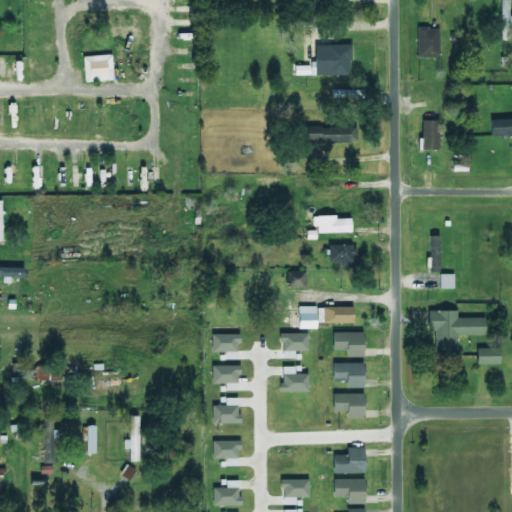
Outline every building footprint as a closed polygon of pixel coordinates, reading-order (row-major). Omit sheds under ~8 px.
[(509,0),(499,0),(499,40),(509,40),(509,0)] [(417,57),(438,57),(438,28),(417,28),(417,57)] [(350,46),(315,46),(315,76),(350,76),(350,46)] [(114,76),(114,60),(87,61),(87,77),(114,76)] [(264,90),(227,90),(227,98),(264,98),(264,90)] [(511,119),(490,119),(490,136),(511,136),(511,119)] [(421,151),(438,151),(438,121),(421,121),(421,151)] [(350,127),(303,127),(303,143),(350,143),(350,127)] [(350,233),(350,218),(314,218),(314,233),(350,233)] [(451,271),(461,271),(461,227),(451,227),(451,271)] [(429,273),(438,273),(438,236),(429,236),(429,273)] [(353,245),(328,245),(328,264),(353,264),(353,245)] [(0,277),(25,278),(25,268),(0,267),(0,277)] [(304,273),(286,272),(285,287),(304,288),(304,273)] [(440,288),(451,288),(451,276),(443,276),(443,282),(440,282),(440,288)] [(353,308),(317,308),(317,324),(353,324),(353,308)] [(427,331),(435,331),(435,352),(456,352),(456,336),(484,336),(484,319),(456,319),(456,312),(428,311),(427,331)] [(315,329),(315,314),(290,314),(290,329),(315,329)] [(281,352),(308,351),(308,333),(281,334),(281,352)] [(345,358),(363,358),(363,333),(332,333),(332,351),(345,351),(345,358)] [(239,352),(240,335),(212,334),(212,352),(239,352)] [(498,349),(476,349),(476,365),(498,365),(498,349)] [(363,364),(332,364),(332,381),(346,381),(346,389),(363,389),(363,364)] [(59,381),(59,366),(31,366),(31,381),(59,381)] [(212,366),(212,384),(239,383),(239,366),(212,366)] [(281,367),(282,393),(309,392),(308,374),(296,375),(295,367),(281,367)] [(363,395),(333,395),(333,412),(345,412),(345,419),(363,419),(363,395)] [(239,398),(225,399),(225,406),(212,406),(213,424),(240,424),(239,398)] [(138,418),(128,418),(128,462),(138,462),(138,418)] [(94,454),(94,427),(83,427),(83,454),(94,454)] [(40,466),(40,474),(53,474),(52,429),(43,429),(44,466),(40,466)] [(240,458),(239,441),(212,442),(213,459),(240,458)] [(333,472),(361,472),(361,450),(347,450),(347,456),(333,456),(333,472)] [(309,480),(280,480),(281,498),(309,498),(309,480)] [(226,488),(213,488),(212,506),(239,506),(240,481),(227,481),(226,488)] [(361,481),(333,481),(333,496),(347,496),(347,504),(361,504),(361,481)]
